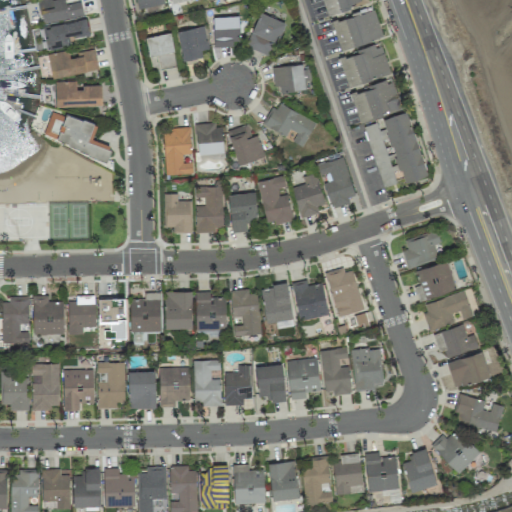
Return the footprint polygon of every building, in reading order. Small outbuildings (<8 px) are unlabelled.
[(83,15),(80,0),(39,0),(38,0),(42,22),(83,15)] [(135,0),(137,8),(164,2),(163,0),(135,0)] [(322,0),(327,14),(365,0),(322,0)] [(382,37),(373,7),(331,20),(340,50),(382,37)] [(245,46),(269,56),(283,22),(259,12),(245,46)] [(214,47),(232,46),(232,41),(239,41),(238,15),(213,16),(214,47)] [(88,34),(86,19),(43,25),(47,49),(67,45),(66,37),(88,34)] [(208,48),(202,25),(176,31),(183,60),(202,55),(200,50),(208,48)] [(144,37),(148,56),(156,55),(158,69),(176,66),(169,32),(144,37)] [(338,57),(348,86),(390,73),(380,44),(338,57)] [(68,55),(67,49),(47,53),(52,78),(98,69),(94,50),(68,55)] [(276,92),(304,89),(302,64),(273,67),(276,92)] [(101,105),(101,85),(75,86),(75,80),(54,81),(55,106),(101,105)] [(385,114),(385,113),(399,109),(391,80),(350,91),(358,122),(385,114)] [(314,123),(275,101),(263,124),(285,136),(289,129),(296,133),(292,141),(301,146),(314,123)] [(92,139),(96,124),(50,110),(42,139),(107,158),(111,145),(92,139)] [(196,124),(196,153),(222,153),(222,123),(196,124)] [(257,134),(250,137),(245,124),(226,130),(238,164),(264,156),(257,134)] [(165,174),(192,173),(192,162),(182,162),(182,154),(190,154),(189,128),(163,129),(165,174)] [(320,175),(329,172),(331,180),(323,182),(329,206),(354,199),(343,156),(317,163),(320,175)] [(324,203),(315,172),(302,176),(304,183),(291,187),(300,218),(318,212),(316,206),(324,203)] [(256,180),(265,224),(292,219),(287,193),(278,195),(276,188),(285,186),(283,175),(256,180)] [(222,186),(194,186),(194,197),(204,197),(204,205),(195,205),(195,232),(214,232),(214,227),(222,227),(222,186)] [(232,231),(246,229),(245,223),(257,221),(253,191),(227,194),(232,231)] [(191,200),(176,200),(176,193),(163,193),(163,227),(172,227),(172,232),(191,232),(191,200)] [(403,239),(406,249),(402,250),(407,267),(438,258),(434,245),(440,243),(436,230),(403,239)] [(455,287),(446,260),(415,270),(424,297),(455,287)] [(335,316),(361,310),(353,269),(344,271),(343,268),(326,271),(335,316)] [(321,282),(307,285),(306,279),(291,282),(299,321),(328,315),(321,282)] [(265,322),(291,319),(287,283),(260,286),(265,322)] [(233,336),(260,333),(256,293),(248,293),(248,288),(229,290),(232,317),(241,316),(242,324),(232,325),(233,336)] [(191,291),(163,291),(164,328),(191,328),(191,291)] [(225,328),(225,296),(210,297),(210,291),(194,291),(195,329),(225,328)] [(423,302),(426,312),(423,313),(427,329),(454,322),(451,312),(459,310),(461,319),(471,316),(464,291),(423,302)] [(160,332),(160,292),(144,292),(144,298),(129,298),(130,332),(160,332)] [(63,334),(62,300),(47,300),(47,294),(32,295),(32,334),(63,334)] [(67,301),(68,334),(82,334),(82,327),(95,326),(94,294),(75,295),(75,300),(67,301)] [(124,294),(97,295),(98,323),(104,323),(105,338),(125,338),(124,294)] [(1,302),(1,344),(28,344),(28,331),(19,331),(19,323),(28,323),(27,296),(8,296),(8,301),(1,302)] [(438,351),(443,350),(445,357),(477,348),(473,334),(465,336),(462,324),(432,333),(438,351)] [(347,358),(346,347),(319,350),(324,390),(332,389),(333,394),(350,392),(347,365),(339,366),(338,359),(347,358)] [(351,349),(353,390),(374,389),(373,381),(381,381),(379,347),(351,349)] [(489,376),(481,351),(446,361),(454,387),(489,376)] [(287,359),(289,398),(304,398),(304,391),(318,391),(317,358),(287,359)] [(220,404),(220,378),(210,378),(210,370),(219,370),(219,359),(193,360),(193,404),(220,404)] [(123,361),(95,362),(96,373),(106,372),(106,381),(97,381),(97,407),(116,407),(116,402),(123,402),(123,361)] [(58,363),(31,363),(31,409),(50,409),(50,405),(58,404),(58,363)] [(285,400),(281,363),(254,366),(257,396),(267,395),(268,401),(285,400)] [(224,404),(243,404),(243,397),(250,397),(249,364),(237,364),(237,372),(223,372),(224,404)] [(188,366),(158,367),(158,406),(174,406),(174,400),(188,400),(188,366)] [(61,370),(63,409),(78,409),(78,403),(93,402),(92,368),(61,370)] [(155,407),(154,370),(127,371),(128,408),(155,407)] [(11,410),(27,409),(26,371),(0,371),(0,403),(11,404),(11,410)] [(496,430),(501,405),(491,403),(489,411),(481,409),(484,399),(459,394),(453,421),(496,430)] [(479,451),(455,429),(446,438),(441,433),(430,445),(458,473),(479,451)] [(436,483),(425,447),(408,452),(410,459),(402,462),(411,491),(436,483)] [(394,455),(378,457),(378,451),(364,452),(368,490),(398,487),(394,455)] [(335,494),(362,491),(358,452),(339,454),(340,460),(332,460),(335,494)] [(327,455),(310,456),(311,466),(301,467),(303,503),(330,502),(327,455)] [(267,462),(271,499),(298,496),(294,460),(267,462)] [(226,463),(209,464),(209,471),(200,471),(201,508),(227,508),(226,463)] [(196,510),(194,469),(187,470),(187,464),(168,465),(169,492),(177,492),(177,500),(169,500),(169,511),(196,510)] [(248,464),(232,464),(233,503),(263,502),(263,469),(248,469),(248,464)] [(138,511),(151,511),(151,506),(165,505),(164,465),(145,465),(145,472),(137,472),(138,511)] [(99,466),(81,466),(81,475),(73,474),(72,504),(98,504),(99,466)] [(104,506),(134,505),(133,473),(118,473),(118,467),(103,468),(104,506)] [(37,496),(38,469),(18,468),(18,475),(10,475),(9,511),(36,511),(37,504),(27,504),(27,495),(37,496)] [(40,468),(42,508),(69,507),(68,474),(59,474),(59,468),(40,468)]
